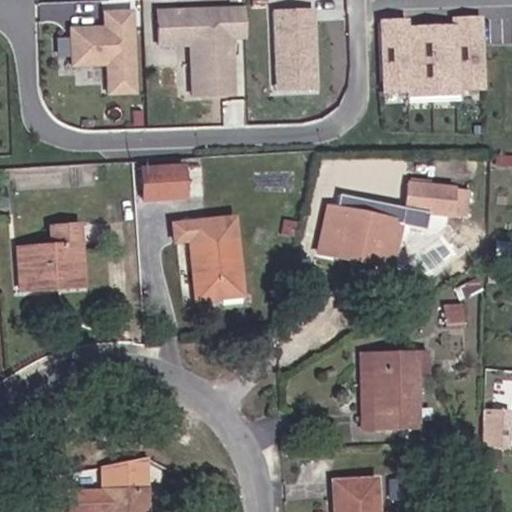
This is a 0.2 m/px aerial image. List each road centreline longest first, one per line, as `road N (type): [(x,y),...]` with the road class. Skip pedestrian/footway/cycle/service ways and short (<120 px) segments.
road 1 (residential): [(8,4),(37,121),(67,136),(121,142),(330,129),(352,104),(361,68),(356,0)]
road 2 (residential): [(265,511),(262,468),(201,386),(112,365),(0,415)]
